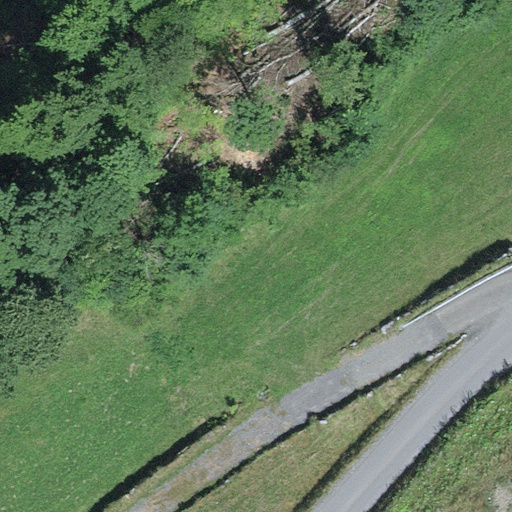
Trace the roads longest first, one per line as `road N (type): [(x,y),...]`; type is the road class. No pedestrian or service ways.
road 1 (track): [(511,311),(500,306),(437,328),(208,457),(138,511)]
road 2 (track): [(511,320),(340,511)]
